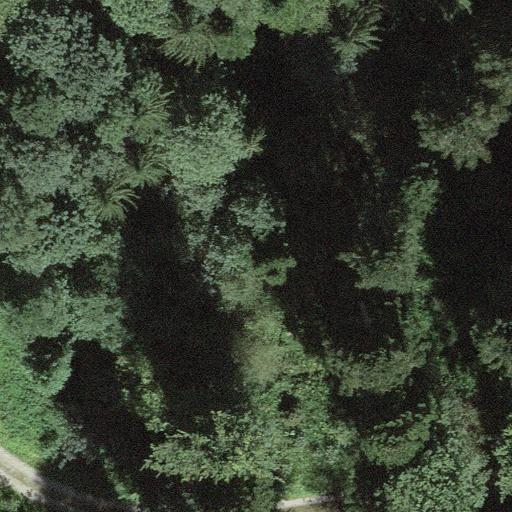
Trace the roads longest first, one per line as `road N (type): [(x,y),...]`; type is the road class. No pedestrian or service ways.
road 1 (track): [(245,511),(511,470)]
road 2 (track): [(0,474),(87,507),(135,511)]
